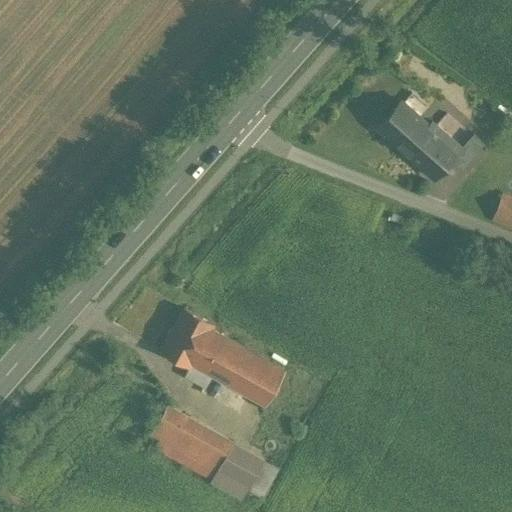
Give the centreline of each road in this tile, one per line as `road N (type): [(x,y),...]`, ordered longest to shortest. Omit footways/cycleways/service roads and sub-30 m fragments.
road 1 (secondary): [(0,381),(228,123)]
road 2 (unclassified): [(511,237),(228,123)]
road 3 (secondary): [(228,123),(338,0)]
